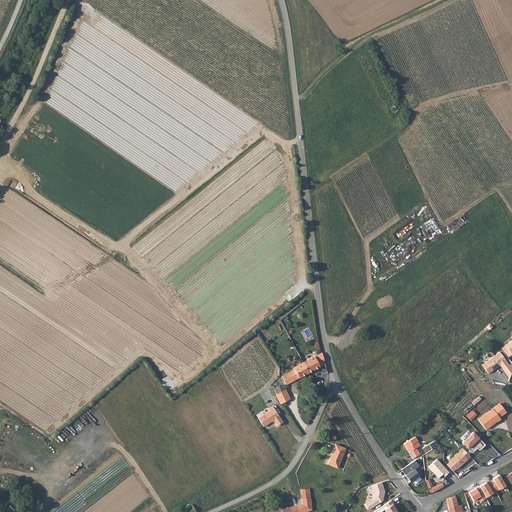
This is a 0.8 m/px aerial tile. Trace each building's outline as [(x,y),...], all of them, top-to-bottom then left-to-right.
[(499,352),(481,365),(488,374),(493,371),(496,368),(499,366),(509,379),(511,368),(511,363),(509,365),(499,352)] [(303,376),(325,364),(322,353),(298,366),(299,366),(303,376)] [(283,387),(303,376),(299,366),(298,366),(293,368),(294,370),(279,379),(283,387)] [(285,390),(276,394),(281,404),(290,399),(285,390)] [(484,432),(489,428),(487,427),(493,422),(495,423),(495,424),(497,423),(496,422),(498,421),(497,419),(503,414),(496,405),(488,412),(476,424),(484,432)] [(258,419),(263,427),(273,421),(277,427),(283,423),(273,407),(268,410),(269,411),(258,419)] [(473,410),(467,416),(471,421),(478,415),(473,410)] [(470,434),(460,445),(470,455),(475,449),(478,452),(483,446),(470,434)] [(411,443),(415,449),(418,447),(415,443),(417,442),(413,438),(403,443),(404,446),(411,443)] [(411,459),(418,455),(415,449),(411,443),(404,446),(411,459)] [(344,447),(334,444),(327,464),(337,468),(344,447)] [(447,468),(453,474),(456,471),(457,472),(467,461),(458,454),(449,465),(449,466),(447,468)] [(418,460),(402,468),(411,484),(423,479),(418,469),(421,468),(418,460)] [(431,492),(445,487),(443,483),(434,486),(431,478),(426,480),(431,492)] [(382,481),(371,484),(372,490),(370,499),(378,501),(380,500),(382,493),(383,494),(384,490),(382,481)] [(309,488),(301,490),(304,504),(298,505),(300,511),(307,511),(312,510),(309,488)] [(448,508),(457,506),(455,497),(446,499),(448,508)] [(395,506),(390,499),(383,505),(385,508),(383,509),(385,511),(396,511),(394,507),(395,506)]
